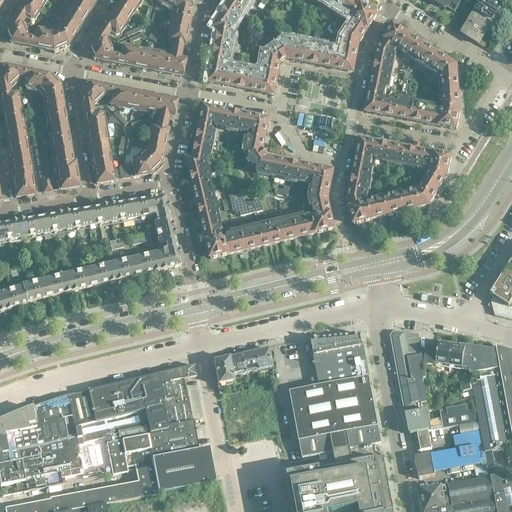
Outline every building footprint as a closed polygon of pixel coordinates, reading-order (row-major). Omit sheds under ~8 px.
[(46,3),(41,0),(25,0),(24,3),(40,13),(46,3)] [(91,10),(75,0),(74,0),(68,9),(84,20),(85,19),(86,18),(88,15),(88,14),(91,10)] [(96,0),(75,0),(91,10),(94,5),(95,4),(97,1),(97,0),(96,0)] [(138,8),(126,0),(120,0),(119,2),(118,3),(117,5),(116,7),(116,8),(130,17),(134,11),(137,10),(138,8)] [(180,4),(182,0),(158,0),(156,3),(170,11),(171,9),(176,2),(180,4)] [(193,10),(188,0),(187,0),(182,0),(180,4),(176,2),(171,9),(175,12),(173,19),(190,22),(192,10),(193,10)] [(241,17),(246,8),(233,0),(231,0),(220,18),(235,27),(242,17),(241,17)] [(233,0),(246,8),(251,0),(233,0)] [(335,14),(343,0),(321,0),(320,2),(333,9),(331,12),(335,14)] [(353,19),(361,6),(350,0),(343,0),(335,14),(339,16),(340,14),(350,20),(353,19)] [(454,12),(461,0),(438,0),(436,3),(441,6),(440,6),(441,7),(444,9),(445,9),(447,8),(454,12)] [(499,13),(493,9),(494,8),(487,4),(487,5),(482,2),(476,12),(493,23),(499,13)] [(40,13),(24,3),(21,7),(20,8),(18,11),(18,12),(13,19),(17,22),(21,16),(25,19),(30,22),(34,21),(35,21),(40,13)] [(313,10),(305,4),(302,8),(311,13),(313,10)] [(55,19),(62,8),(59,6),(52,17),(55,19)] [(359,44),(364,36),(377,16),(361,6),(353,19),(355,20),(343,39),(339,58),(334,57),(332,69),(353,73),(359,44)] [(148,23),(152,8),(148,7),(144,22),(148,23)] [(48,19),(53,10),(50,8),(44,16),(48,19)] [(127,21),(130,17),(116,8),(115,9),(114,9),(112,12),(112,13),(109,18),(125,28),(128,24),(127,21)] [(154,25),(157,16),(159,10),(154,8),(150,24),(154,25)] [(84,20),(68,9),(62,20),(78,30),(81,25),(82,25),(84,22),(84,21),(84,20)] [(489,28),(493,23),(476,12),(475,12),(468,23),(469,23),(469,24),(485,34),(486,33),(488,32),(490,30),(489,28)] [(24,31),(22,24),(25,19),(21,16),(17,22),(13,19),(7,30),(6,30),(5,34),(6,34),(8,38),(24,31)] [(113,55),(106,40),(111,34),(115,36),(117,36),(121,31),(123,31),(125,28),(109,18),(106,22),(105,23),(104,25),(104,27),(96,38),(95,39),(94,41),(94,42),(90,48),(89,49),(94,61),(96,60),(102,62),(103,62),(106,63),(107,63),(112,64),(113,55)] [(235,27),(220,18),(213,29),(218,32),(230,34),(235,27)] [(187,35),(190,22),(173,19),(171,20),(169,31),(187,35)] [(75,34),(78,30),(62,20),(56,29),(56,30),(71,40),(72,39),(73,38),(75,36),(75,34)] [(341,26),(331,20),(328,25),(338,31),(341,26)] [(481,42),(485,34),(469,24),(462,35),(483,48),(485,45),(481,42)] [(127,38),(142,31),(140,27),(125,34),(127,38)] [(400,50),(408,36),(393,27),(380,47),(389,52),(395,53),(398,49),(400,50)] [(68,45),(71,40),(56,30),(56,29),(55,30),(50,32),(47,31),(44,50),(52,52),(53,54),(60,52),(60,53),(61,52),(63,51),(64,51),(64,50),(70,47),(68,45)] [(165,37),(154,29),(152,33),(162,40),(165,37)] [(44,50),(47,31),(38,30),(39,31),(35,33),(34,38),(27,37),(24,31),(8,38),(9,41),(9,42),(11,44),(13,44),(44,50)] [(185,46),(187,35),(169,31),(166,43),(168,45),(171,46),(182,48),(183,46),(185,46)] [(233,45),(234,37),(233,35),(230,34),(218,32),(215,46),(237,51),(238,46),(233,45)] [(130,44),(145,37),(143,33),(128,40),(130,44)] [(163,44),(150,35),(148,38),(161,48),(163,44)] [(413,60),(422,45),(409,37),(408,36),(400,50),(401,52),(413,60)] [(297,62),(301,46),(284,43),(283,45),(277,50),(269,55),(265,54),(262,68),(264,71),(266,71),(278,74),(280,64),(286,60),(297,62)] [(427,69),(436,54),(422,45),(413,60),(427,69)] [(181,77),(184,61),(180,60),(182,48),(171,46),(169,58),(165,74),(181,77)] [(229,62),(231,54),(236,55),(237,51),(215,46),(213,61),(224,63),(227,63),(229,62)] [(332,69),(334,57),(334,55),(334,53),(324,51),(325,49),(311,46),(311,48),(301,46),(297,62),(332,69)] [(391,72),(393,57),(394,56),(395,53),(389,52),(380,47),(378,51),(374,68),(391,72)] [(128,67),(132,48),(129,48),(127,49),(122,48),(120,56),(113,55),(112,64),(118,65),(119,66),(122,66),(123,66),(128,67)] [(140,69),(143,53),(136,51),(135,49),(132,48),(128,67),(133,68),(134,69),(137,69),(138,69),(140,69)] [(152,72),(156,53),(153,53),(151,54),(143,53),(140,69),(141,70),(143,70),(146,71),(147,71),(152,72)] [(165,74),(169,58),(160,56),(159,54),(156,53),(152,72),(158,73),(159,74),(162,74),(163,74),(165,74)] [(443,77),(451,64),(436,54),(427,69),(441,78),(441,77),(443,77)] [(225,86),(228,70),(223,69),(224,63),(213,61),(208,83),(225,86)] [(460,112),(457,75),(457,68),(451,64),(443,77),(441,77),(444,109),(460,112)] [(35,92),(39,73),(8,67),(7,66),(4,67),(3,69),(1,71),(14,84),(19,79),(25,80),(24,86),(27,89),(26,90),(35,92)] [(387,90),(390,73),(391,72),(374,68),(371,86),(385,89),(387,90)] [(258,93),(261,77),(261,75),(250,73),(251,72),(239,70),(239,71),(228,69),(228,70),(225,86),(258,93)] [(14,84),(1,71),(0,71),(0,89),(4,89),(5,96),(10,95),(9,88),(14,84)] [(274,96),(278,74),(266,71),(265,78),(261,77),(258,93),(274,96)] [(62,86),(58,81),(58,80),(57,80),(55,78),(55,77),(49,73),(48,75),(39,73),(35,92),(38,92),(42,97),(43,96),(61,93),(60,87),(62,86)] [(94,107),(105,97),(107,87),(102,86),(102,85),(98,85),(97,85),(91,84),(90,83),(80,92),(81,93),(82,99),(82,101),(82,104),(83,105),(84,109),(85,118),(85,119),(85,122),(86,123),(87,128),(106,125),(105,122),(103,121),(102,116),(100,114),(95,115),(94,107)] [(380,115),(384,99),(385,89),(371,86),(366,106),(365,112),(380,115)] [(120,109),(124,90),(118,89),(117,88),(114,88),(113,88),(107,87),(105,97),(111,97),(110,105),(114,106),(115,108),(120,109)] [(21,106),(20,97),(19,97),(15,94),(10,95),(5,96),(4,89),(0,89),(0,94),(1,98),(0,100),(1,103),(2,104),(3,109),(21,106)] [(132,109),(135,93),(134,92),(133,91),(130,91),(129,91),(124,90),(120,109),(122,110),(124,108),(132,109)] [(63,105),(62,100),(62,99),(62,96),(61,94),(61,93),(43,96),(42,97),(44,108),(63,105)] [(143,114),(147,95),(142,94),(141,93),(138,93),(137,93),(135,93),(132,109),(138,110),(139,113),(143,114)] [(156,114),(160,98),(158,97),(158,96),(155,96),(153,96),(147,95),(143,114),(145,114),(148,112),(156,114)] [(166,131),(168,117),(173,118),(176,101),(160,98),(156,114),(158,114),(156,127),(150,126),(149,127),(149,129),(150,131),(149,139),(166,142),(168,131),(166,131)] [(395,118),(399,102),(384,99),(380,115),(395,118)] [(410,121),(413,105),(399,102),(395,118),(410,121)] [(65,114),(65,111),(64,110),(63,105),(44,108),(46,120),(65,117),(65,116),(65,114)] [(426,125),(429,109),(413,105),(410,121),(426,125)] [(23,118),(21,106),(3,109),(3,114),(3,116),(4,119),(4,120),(5,121),(23,118)] [(217,125),(220,110),(203,106),(199,128),(211,131),(212,124),(217,125)] [(456,131),(460,112),(444,109),(443,112),(436,111),(436,110),(429,109),(426,125),(456,131)] [(249,132),(252,116),(220,110),(217,125),(216,126),(227,128),(227,129),(238,132),(238,130),(249,132)] [(128,124),(119,115),(116,112),(113,115),(124,127),(128,124)] [(265,142),(269,120),(252,116),(249,132),(254,133),(253,140),(265,142)] [(67,129),(66,123),(66,122),(66,119),(65,118),(65,117),(46,120),(48,132),(67,129)] [(123,128),(112,117),(109,120),(120,131),(123,128)] [(26,136),(23,118),(5,121),(5,122),(4,123),(5,126),(6,127),(7,133),(15,131),(16,136),(21,135),(21,137),(26,136)] [(106,137),(104,129),(106,127),(106,125),(87,128),(88,133),(88,135),(88,138),(89,139),(89,140),(106,137)] [(213,142),(215,131),(211,131),(199,128),(196,143),(217,148),(218,143),(213,142)] [(69,138),(69,135),(68,134),(67,129),(48,132),(50,144),(69,141),(69,139),(69,138)] [(29,148),(26,136),(21,137),(21,135),(16,136),(15,131),(7,133),(9,144),(8,146),(9,149),(10,150),(10,151),(29,148)] [(107,144),(106,137),(89,140),(89,141),(89,142),(90,146),(90,147),(91,152),(110,148),(109,145),(107,144)] [(163,155),(166,142),(149,139),(147,147),(144,149),(146,152),(163,155)] [(265,156),(263,152),(265,142),(253,140),(251,139),(248,141),(246,155),(249,156),(252,161),(254,163),(254,164),(258,170),(257,173),(275,176),(278,160),(267,158),(265,156)] [(371,159),(374,143),(360,140),(355,165),(370,168),(371,159)] [(71,152),(70,147),(71,146),(70,143),(69,142),(69,141),(50,144),(52,156),(71,152)] [(210,159),(212,151),(217,152),(217,148),(196,143),(193,158),(205,160),(208,161),(210,159)] [(386,162),(390,146),(374,143),(371,159),(386,162)] [(401,165),(404,149),(390,146),(386,162),(401,165)] [(31,160),(29,148),(10,151),(10,152),(10,153),(10,156),(11,157),(12,163),(31,160)] [(110,161),(108,153),(110,151),(110,148),(91,152),(92,158),(92,159),(92,162),(93,163),(93,164),(110,161)] [(416,168),(420,152),(404,149),(401,165),(416,168)] [(73,162),(73,159),(72,158),(71,152),(52,156),(54,167),(75,164),(73,164),(73,163),(73,162)] [(163,166),(161,164),(163,155),(146,152),(138,160),(135,159),(133,160),(134,166),(133,168),(134,171),(136,172),(136,178),(149,176),(151,177),(156,174),(159,170),(163,166)] [(447,176),(451,158),(420,152),(416,168),(422,170),(423,169),(431,171),(431,172),(447,176)] [(211,180),(209,169),(207,169),(205,160),(193,158),(187,160),(195,196),(212,192),(210,181),(211,180)] [(33,171),(31,160),(12,163),(13,168),(12,169),(13,172),(14,173),(14,174),(14,175),(33,171)] [(310,177),(312,167),(278,160),(275,176),(286,179),(286,180),(297,183),(298,181),(306,183),(309,181),(310,177)] [(115,181),(113,169),(111,168),(110,161),(93,164),(93,165),(93,166),(93,169),(94,170),(97,185),(113,182),(113,181),(115,181),(115,182),(115,181)] [(77,176),(75,164),(54,167),(56,179),(77,176)] [(368,191),(370,179),(369,179),(370,169),(370,168),(355,165),(348,200),(348,203),(357,201),(364,202),(366,191),(368,191)] [(129,179),(127,168),(125,167),(123,167),(121,167),(119,170),(121,180),(129,179)] [(327,201),(330,190),(333,171),(312,167),(310,177),(314,179),(310,198),(315,218),(312,219),(316,234),(316,235),(334,230),(327,201)] [(35,183),(33,171),(14,175),(14,174),(12,175),(14,187),(35,183)] [(429,207),(439,190),(447,176),(431,172),(418,192),(416,192),(420,209),(429,207)] [(79,188),(77,176),(56,179),(58,191),(59,191),(60,191),(79,188)] [(51,192),(49,182),(47,180),(44,181),(43,181),(41,183),(43,193),(51,192)] [(37,195),(35,183),(14,187),(16,199),(35,195),(36,195),(37,195)] [(219,214),(217,203),(215,204),(212,192),(195,196),(203,229),(220,225),(218,214),(219,214)] [(420,209),(416,192),(401,196),(405,213),(420,209)] [(263,212),(260,201),(249,203),(247,203),(242,201),(242,198),(241,198),(240,194),(229,197),(233,213),(235,212),(235,214),(238,216),(240,215),(240,217),(263,212)] [(405,213),(401,196),(385,200),(389,217),(405,213)] [(168,211),(165,199),(163,198),(153,199),(146,200),(146,201),(142,201),(145,218),(155,216),(157,224),(171,221),(168,211)] [(389,217),(385,200),(369,204),(370,205),(373,221),(389,217)] [(145,218),(142,201),(138,202),(130,203),(133,220),(145,218)] [(373,221),(370,205),(365,206),(365,202),(364,202),(357,201),(348,203),(354,226),(373,221)] [(133,220),(130,203),(123,204),(123,205),(119,205),(122,222),(133,220)] [(122,222),(119,205),(115,206),(108,207),(111,224),(122,222)] [(111,224),(108,207),(100,208),(97,209),(100,226),(111,224)] [(100,226),(97,209),(93,210),(85,211),(88,228),(100,226)] [(88,228),(85,211),(78,212),(74,213),(77,230),(88,228)] [(77,230),(74,213),(70,214),(70,213),(63,215),(66,232),(77,230)] [(66,232),(63,215),(55,216),(52,217),(54,234),(66,232)] [(54,234),(52,217),(48,218),(47,217),(40,219),(43,236),(54,234)] [(316,234),(312,219),(309,217),(299,220),(298,218),(294,219),(299,238),(316,234)] [(43,236),(40,219),(33,220),(29,221),(32,238),(43,236)] [(299,238),(294,219),(289,220),(290,222),(277,225),(281,243),(299,238)] [(231,228),(240,225),(242,231),(246,230),(244,220),(230,223),(231,228)] [(32,238),(29,221),(25,221),(18,222),(21,240),(32,238)] [(173,232),(171,223),(171,221),(157,224),(154,225),(156,236),(173,232)] [(21,240),(18,222),(10,224),(6,225),(9,242),(21,240)] [(0,243),(9,242),(6,225),(2,225),(0,225),(0,243)] [(229,255),(225,241),(224,241),(220,225),(203,229),(211,260),(229,256),(229,255)] [(281,243),(277,225),(260,229),(264,247),(281,243)] [(264,247),(260,229),(247,233),(246,230),(242,231),(246,251),(264,247)] [(246,251),(242,231),(237,232),(238,235),(227,237),(225,241),(229,255),(246,251)] [(176,243),(173,232),(156,236),(158,244),(162,247),(166,246),(176,243)] [(179,257),(177,250),(176,243),(166,246),(167,251),(171,269),(180,267),(181,265),(179,257)] [(167,251),(156,254),(160,272),(162,271),(162,272),(163,272),(165,271),(166,270),(167,270),(171,269),(167,251)] [(160,272),(156,254),(145,257),(149,274),(153,273),(153,274),(154,273),(155,274),(158,273),(159,272),(160,272)] [(149,274),(145,257),(134,259),(138,277),(145,275),(149,274)] [(138,277),(134,259),(123,262),(127,280),(131,279),(138,277)] [(127,280),(123,262),(111,265),(116,282),(117,282),(118,283),(121,282),(121,281),(123,281),(127,280)] [(116,282),(111,265),(100,267),(105,285),(108,284),(110,284),(111,284),(113,284),(114,283),(116,282)] [(105,285),(100,267),(89,270),(93,288),(101,286),(105,285)] [(93,288),(89,270),(78,273),(82,290),(86,289),(86,290),(93,288)] [(82,290),(78,273),(67,275),(71,293),(72,293),(74,293),(76,293),(77,292),(78,291),(82,290)] [(511,277),(505,273),(498,284),(511,293),(511,277)] [(71,293),(67,275),(56,278),(60,296),(64,295),(65,295),(66,295),(69,295),(70,294),(71,293)] [(60,296),(56,278),(45,281),(49,298),(56,297),(60,296)] [(49,298),(45,281),(34,283),(38,301),(41,300),(49,298)] [(38,301),(34,283),(22,286),(27,304),(34,302),(38,301)] [(511,304),(511,293),(498,284),(490,297),(493,299),(510,308),(511,304)] [(27,304),(22,286),(22,287),(10,291),(16,308),(20,307),(27,305),(27,304)] [(16,308),(10,291),(0,294),(0,295),(5,312),(12,310),(12,309),(16,308)] [(511,304),(510,308),(493,299),(491,302),(495,317),(506,319),(511,320),(511,304)] [(378,427),(364,354),(361,335),(351,336),(352,337),(320,340),(320,339),(311,340),(311,341),(310,341),(311,341),(320,388),(290,393),(299,443),(302,459),(333,453),(374,446),(382,444),(378,427)] [(423,363),(421,350),(418,336),(404,335),(394,335),(392,338),(406,411),(407,416),(432,411),(425,371),(423,365),(423,363)] [(449,367),(453,345),(439,343),(438,343),(437,343),(437,344),(436,344),(436,345),(436,346),(436,347),(436,348),(437,348),(437,349),(438,349),(438,350),(438,353),(436,365),(449,367)] [(462,369),(466,347),(453,345),(449,367),(462,369)] [(477,373),(481,349),(468,347),(466,347),(462,369),(469,370),(470,374),(477,373)] [(436,365),(438,353),(438,350),(429,348),(429,351),(421,350),(423,363),(427,364),(436,365)] [(511,352),(497,348),(496,352),(511,436),(511,352)] [(272,369),(268,350),(267,350),(265,349),(262,350),(261,351),(255,353),(258,371),(272,369)] [(511,447),(511,436),(496,352),(488,350),(481,349),(477,373),(470,374),(483,445),(485,454),(485,453),(492,452),(509,449),(509,448),(511,447)] [(258,371),(255,353),(253,353),(252,353),(249,353),(248,355),(242,356),(245,374),(259,372),(258,371)] [(245,374),(242,356),(240,357),(239,356),(236,357),(235,358),(229,359),(232,377),(245,375),(245,374)] [(232,377),(229,359),(214,363),(219,391),(227,389),(226,384),(233,383),(232,377)] [(192,422),(186,390),(184,381),(196,378),(194,367),(158,375),(169,431),(147,436),(152,460),(199,451),(193,422),(192,422)] [(168,431),(158,376),(87,393),(95,424),(144,412),(150,434),(168,431)] [(471,391),(469,382),(460,384),(462,393),(471,391)] [(81,468),(68,397),(56,401),(45,404),(33,408),(26,411),(15,416),(4,420),(0,422),(0,486),(0,487),(25,482),(26,489),(57,484),(55,473),(81,468)] [(475,424),(471,402),(465,403),(465,402),(465,401),(443,405),(440,410),(432,411),(407,416),(406,416),(410,436),(414,435),(429,432),(475,424)] [(147,436),(145,425),(113,431),(115,442),(147,436)] [(433,450),(429,432),(414,435),(416,443),(414,445),(415,447),(416,448),(417,453),(433,450)] [(462,435),(455,436),(457,448),(464,447),(462,435)] [(147,437),(121,442),(121,443),(124,456),(150,451),(147,437)] [(124,456),(121,443),(107,445),(107,446),(106,446),(107,450),(82,455),(87,482),(113,477),(128,474),(127,468),(124,456)] [(487,463),(485,453),(485,454),(483,445),(428,456),(414,458),(419,480),(436,477),(435,473),(487,463)] [(393,511),(384,459),(377,460),(374,446),(333,453),(336,468),(288,477),(294,511),(393,511)] [(216,484),(213,469),(202,471),(199,451),(152,460),(153,469),(153,470),(158,495),(216,484)] [(495,468),(492,452),(485,453),(487,463),(488,469),(495,468)] [(121,502),(158,495),(153,470),(136,473),(138,484),(49,500),(50,501),(5,510),(5,511),(69,511),(105,505),(121,502)] [(511,511),(511,480),(502,483),(494,477),(421,491),(424,511),(511,511)]
